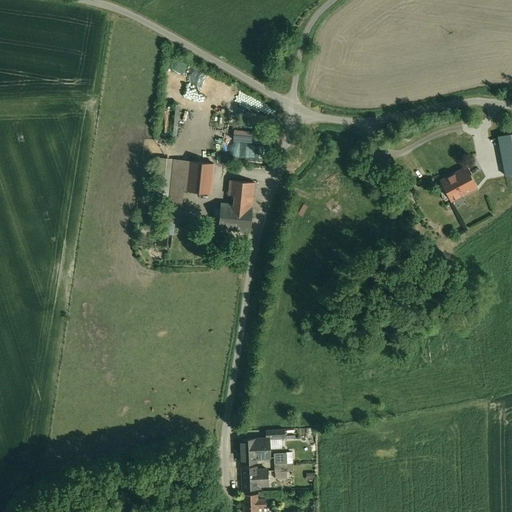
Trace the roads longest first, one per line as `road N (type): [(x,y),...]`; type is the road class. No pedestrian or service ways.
road 1 (unclassified): [(297,104),(252,267),(226,436),(228,511)]
road 2 (unclassified): [(297,104),(368,114),(466,93),(511,99)]
road 3 (unclassified): [(297,104),(111,0)]
